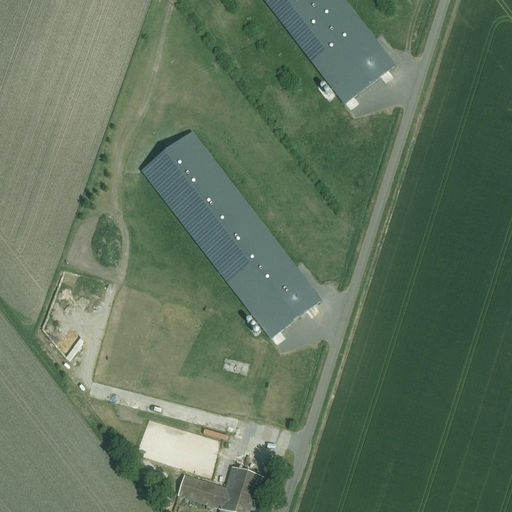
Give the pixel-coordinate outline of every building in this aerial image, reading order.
[(341,0),(264,0),(345,106),(394,68),(341,0)] [(192,135),(143,173),(272,340),(320,303),(192,135)] [(81,338),(68,359),(73,362),(85,341),(81,338)] [(207,430),(205,434),(228,441),(229,436),(207,430)] [(232,469),(226,490),(184,477),(178,498),(220,511),(219,511),(254,511),(265,480),(232,469)]
